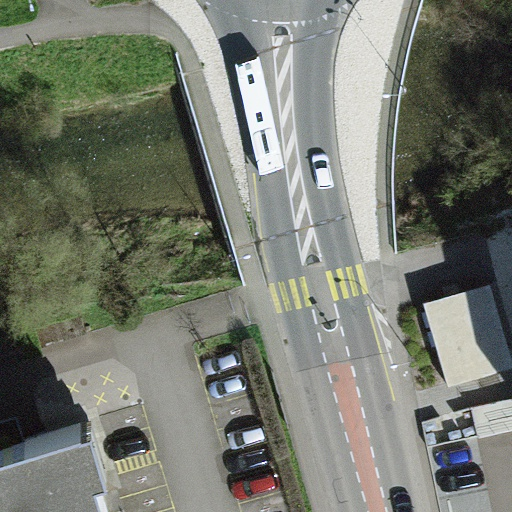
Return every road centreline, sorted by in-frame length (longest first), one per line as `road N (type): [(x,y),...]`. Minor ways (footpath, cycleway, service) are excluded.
road 1 (primary): [(312,263),(285,85),(284,0)]
road 2 (primary): [(312,263),(377,511)]
